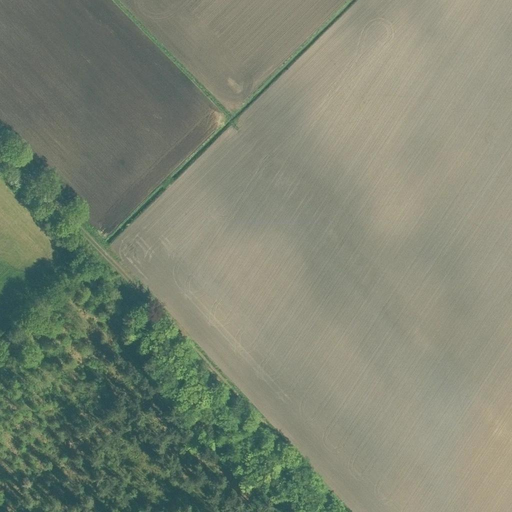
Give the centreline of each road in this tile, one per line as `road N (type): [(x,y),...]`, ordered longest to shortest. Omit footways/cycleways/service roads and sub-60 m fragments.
road 1 (track): [(341,511),(0,149)]
road 2 (track): [(105,256),(0,358)]
